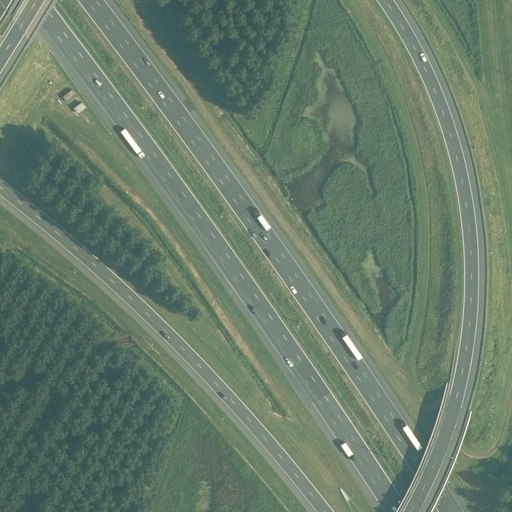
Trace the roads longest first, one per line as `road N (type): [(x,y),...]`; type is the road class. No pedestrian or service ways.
road 1 (motorway): [(29,0),(177,192),(394,511)]
road 2 (motorway): [(449,511),(214,166),(85,0)]
road 3 (motorway): [(412,511),(458,404),(470,275),(453,150),(435,94),(380,0)]
road 4 (motorway): [(0,191),(146,316),(320,511)]
